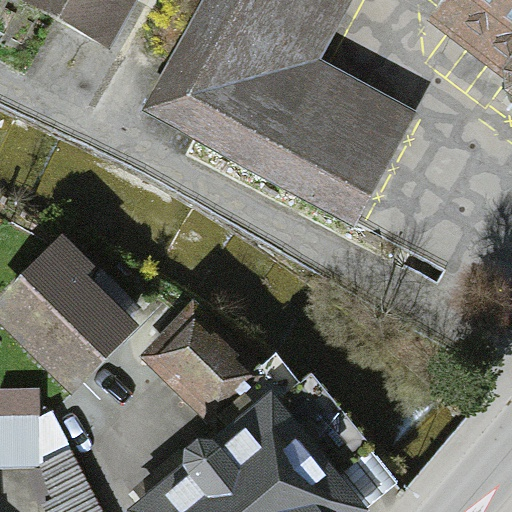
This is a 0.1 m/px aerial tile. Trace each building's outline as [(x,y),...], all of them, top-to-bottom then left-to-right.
[(47,0),(106,32),(123,0),(47,0)] [(349,0),(212,0),(166,87),(152,113),(354,222),(355,220),(411,116),(315,64),(349,0)] [(511,92),(510,96),(511,98),(511,0),(474,0),(458,22),(511,63),(511,81),(511,84),(511,87),(511,90),(511,92)] [(67,249),(3,314),(75,384),(128,330),(76,279),(87,268),(67,249)] [(219,422),(222,420),(262,379),(259,376),(197,316),(154,359),(219,422)] [(366,445),(340,414),(312,380),(301,388),(278,360),(259,376),(262,379),(222,420),(238,443),(220,457),(214,450),(213,449),(212,448),(211,448),(210,447),(209,447),(208,447),(207,447),(206,447),(202,443),(185,456),(189,461),(189,462),(188,463),(188,464),(188,465),(188,466),(188,467),(189,468),(189,469),(190,469),(178,480),(184,487),(153,511),(351,511),(354,510),(350,505),(347,507),(324,479),(335,470),(339,475),(365,452),(362,448),(366,445)] [(0,469),(44,468),(42,417),(0,417),(0,469)] [(105,511),(76,454),(74,452),(44,468),(58,511),(105,511)]
